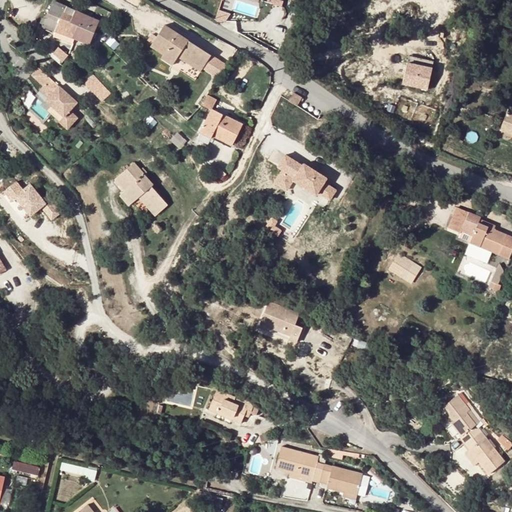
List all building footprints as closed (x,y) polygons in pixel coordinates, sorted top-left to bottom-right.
[(99,22),(54,2),(43,27),(57,32),(75,39),(90,44),(99,22)] [(181,54),(203,69),(211,57),(165,26),(152,46),(164,55),(162,58),(173,65),(179,57),(181,54)] [(75,39),(57,32),(55,37),(73,44),(75,39)] [(54,53),(63,62),(69,56),(59,48),(54,53)] [(179,57),(201,72),(203,69),(181,54),(179,57)] [(428,90),(436,61),(411,54),(403,83),(428,90)] [(48,97),(45,100),(63,116),(58,121),(67,129),(77,117),(69,110),(76,102),(48,77),(37,68),(31,75),(43,86),(46,83),(54,90),(48,97)] [(84,81),(89,88),(98,81),(92,74),(84,81)] [(98,81),(89,88),(102,102),(110,95),(98,81)] [(43,86),(40,90),(48,97),(54,90),(46,83),(43,86)] [(294,92),(289,101),(297,106),(302,97),(294,92)] [(213,108),(217,97),(208,94),(204,105),(213,108)] [(212,111),(220,115),(225,106),(217,102),(212,111)] [(212,111),(201,134),(212,139),(214,135),(233,145),(243,126),(220,115),(212,111)] [(511,129),(511,114),(506,113),(501,125),(511,129)] [(500,129),(511,134),(511,129),(501,125),(500,129)] [(208,147),(212,139),(201,134),(197,141),(208,147)] [(186,143),(178,135),(175,137),(184,146),(186,143)] [(212,139),(231,148),(233,145),(214,135),(212,139)] [(306,164),(288,153),(281,165),(286,168),(298,176),(297,178),(320,193),(321,190),(333,198),(339,188),(327,180),(330,176),(320,170),(312,165),(307,162),(306,164)] [(315,161),(312,165),(320,170),(323,166),(315,161)] [(117,179),(127,191),(124,193),(133,203),(140,197),(143,195),(159,214),(168,206),(152,187),(153,186),(134,164),(117,179)] [(220,164),(218,166),(227,175),(230,172),(220,164)] [(227,175),(218,166),(213,171),(222,180),(227,175)] [(297,178),(298,176),(286,168),(278,181),(290,188),(297,178)] [(58,216),(35,180),(23,187),(19,180),(4,189),(12,201),(18,197),(30,217),(44,208),(51,220),(58,216)] [(133,203),(124,193),(121,195),(131,205),(133,203)] [(140,197),(156,216),(159,214),(143,195),(140,197)] [(469,213),(457,208),(454,216),(466,221),(469,213)] [(466,221),(454,216),(449,228),(461,233),(462,231),(473,236),(470,243),(492,252),(508,259),(511,250),(511,237),(494,230),(479,223),(480,220),(481,218),(469,213),(466,221)] [(480,220),(479,223),(494,230),(496,226),(480,220)] [(157,234),(153,229),(148,233),(152,238),(157,234)] [(487,264),(492,252),(470,243),(464,255),(487,264)] [(413,283),(423,266),(399,252),(389,269),(413,283)] [(0,276),(1,278),(9,272),(0,258),(0,276)] [(261,324),(269,327),(270,324),(284,330),(283,333),(290,336),(289,339),(297,343),(303,329),(295,326),(300,316),(269,303),(265,312),(267,312),(265,317),(264,316),(261,324)] [(270,324),(269,327),(283,333),(284,330),(270,324)] [(251,413),(257,415),(260,409),(254,407),(255,405),(236,398),(235,400),(217,393),(209,411),(219,416),(220,412),(234,418),(233,421),(242,425),(245,418),(247,412),(251,413)] [(480,431),(474,424),(466,413),(469,410),(457,396),(444,406),(449,412),(456,420),(452,423),(461,435),(460,437),(464,442),(480,431)] [(478,421),(469,410),(466,413),(474,424),(478,421)] [(220,412),(219,416),(233,421),(234,418),(220,412)] [(446,415),(452,423),(456,420),(449,412),(446,415)] [(488,473),(503,462),(480,431),(464,442),(469,449),(479,462),(488,473)] [(496,441),(506,452),(511,446),(501,436),(496,441)] [(343,491),(357,495),(358,492),(361,481),(362,474),(332,466),(332,468),(324,466),(316,463),(318,457),(281,447),(275,469),(290,472),(312,478),(312,480),(327,484),(327,487),(343,491)] [(476,464),(479,462),(469,449),(466,451),(476,464)] [(326,459),(318,457),(316,463),(324,466),(326,459)] [(15,459),(13,468),(40,473),(41,465),(15,459)] [(453,465),(441,478),(459,496),(472,483),(453,465)] [(97,470),(87,468),(86,475),(85,479),(95,481),(97,470)] [(312,478),(290,472),(288,476),(311,482),(312,480),(312,478)] [(368,483),(361,481),(358,492),(365,494),(368,483)]
